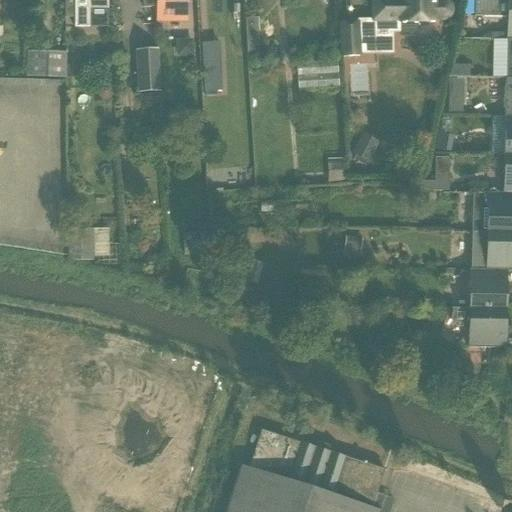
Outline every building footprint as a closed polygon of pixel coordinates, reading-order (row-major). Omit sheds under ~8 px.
[(64,0),(64,18),(74,18),(74,28),(89,28),(89,10),(106,10),(106,0),(64,0)] [(156,0),(157,4),(171,5),(171,18),(185,18),(185,5),(187,5),(187,0),(156,0)] [(287,0),(289,10),(303,9),(302,0),(287,0)] [(445,3),(442,2),(433,2),(433,0),(399,0),(400,0),(373,0),(374,37),(389,37),(389,27),(390,27),(390,26),(400,26),(400,37),(416,37),(416,24),(432,24),(432,21),(441,21),(445,19),(447,18),(450,13),(450,11),(449,8),(448,6),(445,3)] [(490,41),(507,41),(511,41),(511,1),(484,1),(474,1),(474,17),(506,18),(506,34),(490,34),(490,41)] [(259,55),(257,18),(246,19),(247,55),(259,55)] [(358,58),(358,44),(357,24),(340,24),(341,58),(358,58)] [(177,56),(194,55),(193,39),(176,39),(177,56)] [(160,93),(158,50),(134,51),(136,94),(160,93)] [(65,53),(27,52),(26,76),(64,78),(65,53)] [(295,63),(296,89),(339,87),(338,61),(295,63)] [(220,76),(202,77),(203,93),(221,92),(220,76)] [(511,79),(506,79),(504,86),(503,92),(502,97),(502,100),(503,106),(504,117),(511,117),(511,79)] [(97,97),(101,101),(108,101),(112,96),(112,90),(107,85),(101,85),(96,90),(97,97)] [(462,114),(463,101),(448,101),(448,114),(462,114)] [(511,117),(504,117),(503,156),(511,156),(511,117)] [(201,132),(191,132),(191,146),(201,146),(201,132)] [(374,153),(357,144),(352,155),(355,156),(352,161),(365,167),(367,163),(368,163),(374,153)] [(511,156),(503,156),(502,194),(502,195),(511,194),(511,156)] [(343,183),(343,165),(327,165),(327,184),(343,183)] [(448,192),(449,183),(434,183),(414,183),(414,192),(426,192),(448,192)] [(426,201),(426,192),(414,192),(414,201),(426,201)] [(474,193),(473,232),(511,233),(511,194),(502,195),(502,194),(474,193)] [(93,262),(93,235),(92,230),(67,230),(68,262),(93,262)] [(511,233),(473,232),(471,271),(484,271),(484,272),(506,272),(506,273),(511,272),(511,233)] [(183,257),(209,256),(207,233),(182,234),(183,257)] [(345,237),(344,248),(360,251),(362,240),(345,237)] [(484,272),(484,271),(471,271),(469,271),(468,310),(505,311),(506,310),(505,310),(505,282),(498,282),(498,272),(506,273),(506,272),(484,272)] [(464,327),(467,327),(467,349),(505,350),(505,349),(504,349),(504,339),(506,339),(511,334),(506,329),(504,329),(505,311),(468,310),(451,310),(450,322),(452,326),(456,329),(461,329),(464,327)] [(366,352),(388,361),(393,348),(371,339),(366,352)] [(389,511),(394,500),(376,494),(384,471),(260,431),(248,469),(240,467),(225,511),(389,511)]
